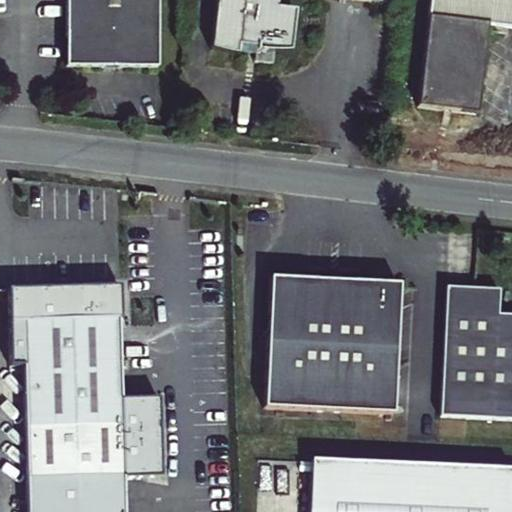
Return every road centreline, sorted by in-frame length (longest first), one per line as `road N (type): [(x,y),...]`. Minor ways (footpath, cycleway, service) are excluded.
road 1 (residential): [(0,146),(511,203)]
road 2 (unknown): [(376,29),(358,86),(340,96),(353,245),(363,262),(434,273)]
road 3 (unknown): [(18,147),(35,0)]
road 4 (unknown): [(434,273),(424,419)]
